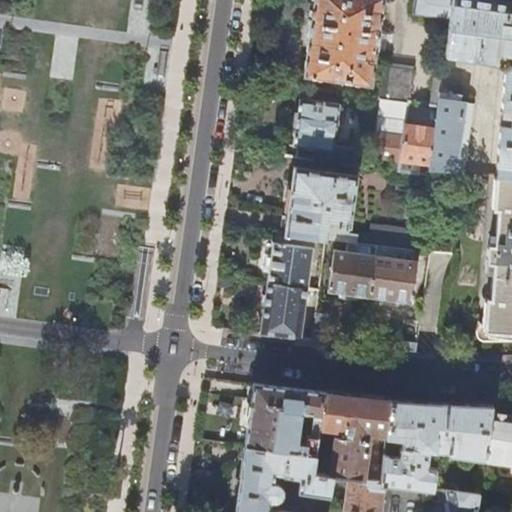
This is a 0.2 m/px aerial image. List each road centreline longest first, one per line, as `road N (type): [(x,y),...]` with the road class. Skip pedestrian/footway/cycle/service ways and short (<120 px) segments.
road 1 (tertiary): [(173,346),(223,0)]
road 2 (residential): [(173,346),(511,379)]
road 3 (residential): [(0,325),(173,346)]
road 4 (tertiary): [(150,511),(173,346)]
